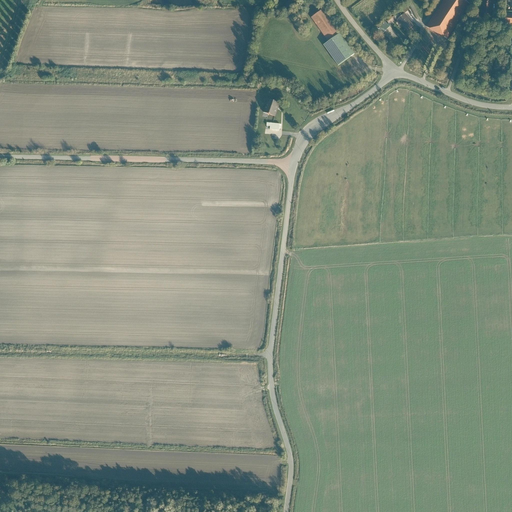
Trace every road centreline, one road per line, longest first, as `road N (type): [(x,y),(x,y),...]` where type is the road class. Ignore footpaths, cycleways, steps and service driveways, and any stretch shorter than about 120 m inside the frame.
road 1 (unclassified): [(291,164),(270,355),(291,469),(286,511)]
road 2 (unclassified): [(291,164),(0,158)]
road 3 (track): [(270,355),(0,350)]
road 4 (unclassified): [(397,71),(312,133),(291,164)]
